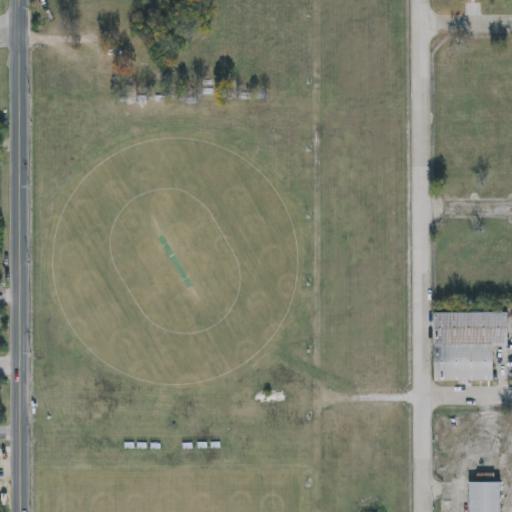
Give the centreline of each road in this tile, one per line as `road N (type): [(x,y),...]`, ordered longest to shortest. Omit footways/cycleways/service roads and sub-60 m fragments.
road 1 (residential): [(420,511),(418,0)]
road 2 (tertiary): [(19,511),(17,0)]
